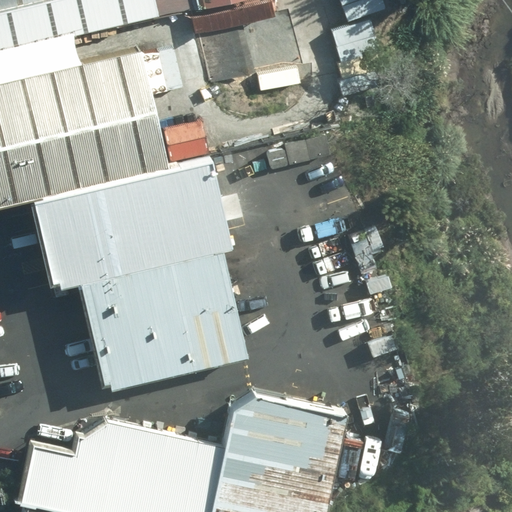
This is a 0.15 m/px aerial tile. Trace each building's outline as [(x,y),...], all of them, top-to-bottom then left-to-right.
[(0,0),(0,51),(74,33),(162,11),(159,0),(0,0)] [(159,0),(162,11),(198,2),(197,0),(159,0)] [(210,80),(253,72),(248,45),(281,39),(278,23),(202,37),(210,80)] [(74,33),(0,51),(0,208),(36,200),(167,167),(136,45),(81,58),(74,33)] [(193,33),(178,38),(190,78),(205,73),(193,33)] [(159,46),(142,50),(152,92),(169,88),(159,46)] [(164,125),(168,158),(210,152),(205,119),(164,125)] [(325,132),(263,148),(268,169),(330,153),(325,132)] [(256,140),(233,147),(240,171),(262,164),(256,140)] [(243,244),(221,154),(167,167),(36,200),(59,290),(243,244)] [(367,233),(348,239),(359,273),(377,268),(367,233)] [(256,361),(227,248),(86,283),(114,396),(256,361)] [(335,511),(347,418),(249,393),(234,402),(226,443),(110,424),(80,449),(37,447),(25,489),(36,501),(33,511),(335,511)]
